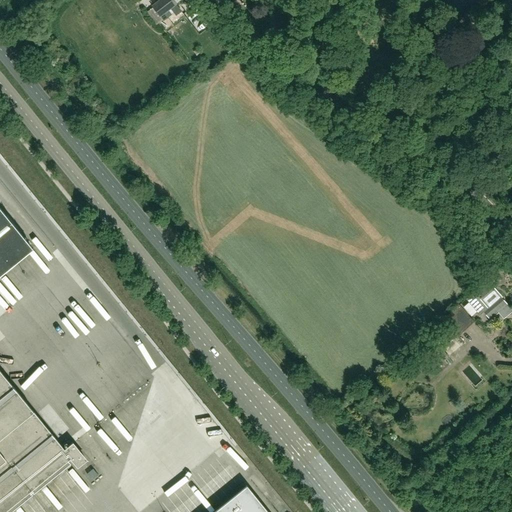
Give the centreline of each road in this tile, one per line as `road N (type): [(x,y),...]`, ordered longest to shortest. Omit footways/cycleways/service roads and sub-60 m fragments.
road 1 (primary): [(391,511),(0,47)]
road 2 (primary): [(0,82),(350,511)]
road 3 (unclassified): [(511,237),(462,183),(258,47),(214,0)]
